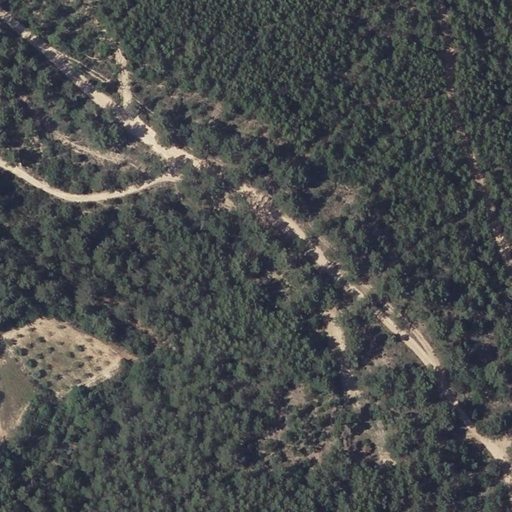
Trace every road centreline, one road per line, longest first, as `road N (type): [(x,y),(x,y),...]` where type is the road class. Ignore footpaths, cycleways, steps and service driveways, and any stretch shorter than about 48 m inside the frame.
road 1 (track): [(511,472),(448,398),(409,335),(248,187),(164,148),(0,8)]
road 2 (track): [(511,286),(444,98),(444,28),(433,0)]
road 3 (track): [(0,160),(74,198),(103,199),(188,164)]
